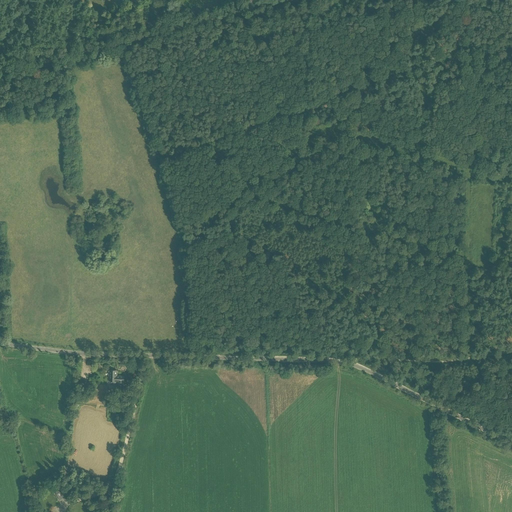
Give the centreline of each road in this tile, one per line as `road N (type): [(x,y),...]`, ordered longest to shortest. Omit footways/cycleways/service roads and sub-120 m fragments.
road 1 (tertiary): [(511,443),(343,362),(81,354),(0,343)]
road 2 (track): [(293,0),(0,73)]
road 3 (track): [(350,364),(511,351)]
